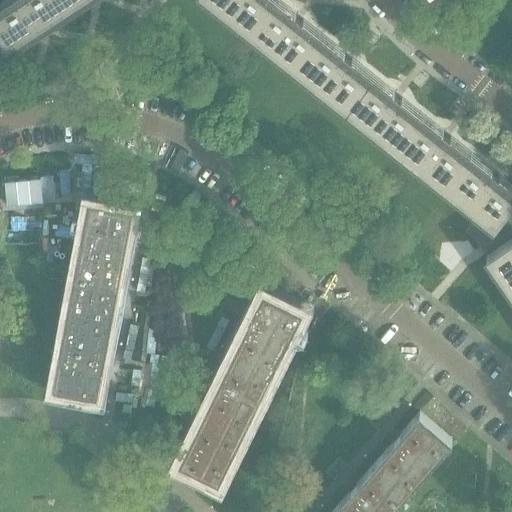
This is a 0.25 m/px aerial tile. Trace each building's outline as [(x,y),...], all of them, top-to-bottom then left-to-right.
[(0,36),(8,49),(69,9),(63,0),(10,0),(0,7),(0,36)] [(63,0),(69,9),(82,0),(63,0)] [(273,0),(211,0),(250,30),(273,0)] [(323,39),(302,22),(274,0),(273,0),(250,30),(299,69),(323,39)] [(372,77),(351,61),(323,39),(299,69),(348,108),(372,77)] [(397,147),(421,117),(372,77),(348,108),(397,147)] [(469,155),(450,140),(421,117),(397,147),(446,186),(469,155)] [(511,203),(511,188),(499,178),(469,155),(446,186),(495,225),(511,203)] [(133,208),(136,194),(107,189),(104,202),(133,208)] [(121,274),(133,208),(104,202),(91,200),(78,266),(121,274)] [(511,237),(487,255),(490,259),(500,272),(509,286),(511,290),(511,237)] [(109,340),(121,274),(78,266),(66,332),(109,340)] [(273,370),(303,309),(264,290),(234,351),(273,370)] [(99,394),(109,340),(66,332),(56,386),(99,394)] [(244,430),(273,370),(234,351),(205,410),(244,430)] [(219,479),(244,430),(205,410),(180,460),(219,479)] [(408,490),(452,439),(420,411),(376,461),(408,490)] [(332,511),(389,511),(408,490),(376,461),(332,511)]
